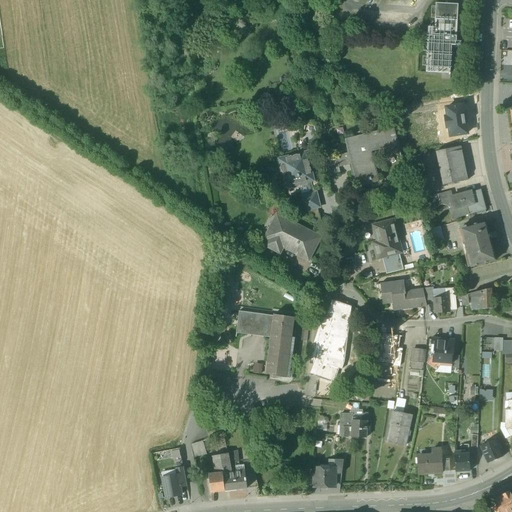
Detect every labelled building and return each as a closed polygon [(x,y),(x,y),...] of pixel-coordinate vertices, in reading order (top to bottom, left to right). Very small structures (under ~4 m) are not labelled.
[(458,5),(436,4),(435,27),(430,27),(429,27),(427,72),(450,73),(451,46),(452,36),(456,36),(457,28),(458,5)] [(467,28),(457,28),(456,36),(456,41),(460,41),(467,42),(467,28)] [(456,36),(452,36),(451,46),(460,47),(460,41),(456,41),(456,36)] [(467,105),(451,108),(452,115),(449,116),(450,119),(450,122),(469,119),(467,105)] [(469,119),(450,122),(451,124),(451,128),(454,128),(455,135),(471,133),(469,119)] [(394,127),(344,140),(357,188),(379,182),(371,152),(398,145),(394,127)] [(461,147),(452,149),(454,156),(462,154),(461,147)] [(454,156),(452,149),(436,152),(443,186),(468,181),(462,154),(454,156)] [(305,154),(279,160),(286,187),(312,180),(305,154)] [(341,155),(323,159),(328,177),(340,174),(337,162),(343,160),(341,155)] [(450,191),(428,197),(429,199),(428,200),(429,204),(430,203),(430,205),(432,207),(433,208),(435,208),(437,207),(438,206),(439,203),(451,200),(450,198),(452,197),(450,191)] [(452,197),(450,198),(451,200),(453,209),(450,210),(453,219),(464,215),(476,212),(485,209),(480,191),(471,194),(471,192),(465,194),(452,197)] [(315,193),(302,197),(305,210),(316,208),(318,207),(315,193)] [(316,208),(305,210),(306,214),(320,221),(316,208)] [(319,239),(280,218),(265,246),(266,246),(266,245),(278,252),(278,253),(279,253),(282,247),(308,260),(319,239)] [(393,220),(373,226),(377,243),(380,243),(381,248),(375,250),(377,259),(382,258),(400,254),(402,253),(393,220)] [(485,222),(461,228),(471,268),(496,262),(485,222)] [(440,227),(427,230),(431,244),(444,241),(440,227)] [(400,254),(382,258),(386,275),(404,270),(400,254)] [(416,289),(405,291),(403,280),(383,283),(385,297),(391,296),(393,311),(419,307),(416,289)] [(433,287),(422,289),(425,300),(434,300),(434,299),(433,287)] [(491,288),(481,291),(482,309),(482,310),(492,309),(491,288)] [(422,289),(416,289),(419,307),(426,306),(425,300),(422,289)] [(434,299),(434,300),(435,314),(450,312),(450,311),(457,310),(455,289),(446,289),(446,298),(434,299)] [(481,291),(472,294),(472,300),(472,304),(472,310),(482,309),(481,291)] [(332,300),(326,317),(320,315),(316,327),(318,328),(313,343),(316,344),(312,357),(315,358),(310,374),(334,382),(339,368),(342,369),(336,367),(343,345),(341,344),(346,329),(343,328),(345,319),(343,318),(347,305),(332,300)] [(472,304),(462,305),(463,317),(473,316),(472,310),(472,304)] [(273,316),(238,311),(238,315),(258,317),(257,324),(268,325),(271,326),(273,316)] [(258,317),(238,315),(237,321),(257,324),(258,317)] [(294,318),(273,315),(273,316),(271,326),(268,325),(267,335),(270,335),(270,338),(265,374),(286,377),(294,318)] [(257,324),(237,321),(235,333),(270,338),(270,335),(267,335),(268,325),(257,324)] [(394,362),(396,348),(398,337),(386,336),(385,336),(381,360),(394,362)] [(455,340),(431,338),(431,345),(434,345),(434,352),(433,355),(427,364),(436,370),(441,364),(451,365),(452,355),(453,355),(455,340)] [(503,339),(494,338),(494,351),(502,351),(503,339)] [(400,367),(402,349),(396,348),(394,362),(393,366),(400,367)] [(426,351),(413,349),(412,361),(424,362),(426,351)] [(254,372),(261,373),(263,365),(255,363),(254,372)] [(296,386),(219,378),(214,412),(212,428),(297,397),(296,386)] [(493,390),(483,390),(482,400),(492,400),(493,390)] [(403,412),(407,400),(398,398),(395,410),(403,412)] [(362,412),(352,412),(352,414),(341,414),(340,427),(341,427),(348,427),(347,437),(351,437),(352,421),(367,422),(367,413),(362,413),(362,412)] [(411,416),(393,412),(390,424),(391,425),(387,442),(405,446),(411,416)] [(367,422),(352,421),(351,437),(366,438),(367,422)] [(212,449),(209,440),(203,442),(206,451),(212,449)] [(496,441),(481,447),(488,463),(503,457),(496,441)] [(203,442),(190,445),(192,455),(206,451),(203,442)] [(468,445),(460,445),(461,451),(461,454),(469,454),(468,445)] [(432,456),(420,457),(420,464),(418,464),(418,474),(442,473),(442,459),(441,449),(432,449),(432,456)] [(461,454),(461,451),(454,452),(456,472),(470,471),(469,454),(461,454)] [(227,454),(212,457),(216,474),(222,473),(222,474),(231,473),(227,454)] [(449,459),(442,459),(442,472),(450,471),(449,459)] [(342,474),(343,460),(334,460),(334,468),(335,474),(342,474)] [(335,474),(334,468),(321,468),(319,466),(316,466),(314,468),(314,471),(315,473),(315,478),(313,478),(313,488),(333,488),(333,487),(333,479),(335,479),(335,474)] [(184,468),(176,469),(177,476),(178,476),(180,487),(187,486),(184,468)] [(231,473),(222,474),(224,490),(231,489),(231,491),(247,489),(246,481),(246,480),(245,477),(244,471),(243,471),(236,472),(231,473)] [(216,474),(208,475),(211,493),(224,491),(224,490),(222,474),(222,473),(216,474)] [(177,476),(162,478),(166,498),(181,495),(180,487),(178,476),(177,476)] [(511,511),(511,497),(509,492),(500,497),(495,500),(496,500),(493,501),(496,506),(493,508),(495,511),(498,511),(499,511),(511,511)]
